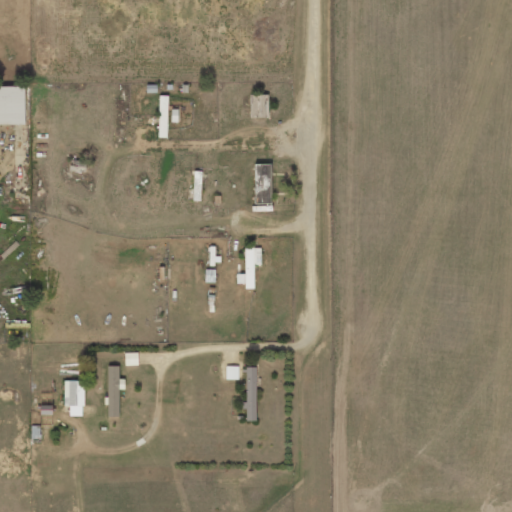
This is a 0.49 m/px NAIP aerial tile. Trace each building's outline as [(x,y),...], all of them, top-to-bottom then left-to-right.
[(0,124),(24,124),(24,87),(0,87),(0,124)] [(267,94),(249,95),(250,118),(267,118),(267,94)] [(270,204),(270,164),(254,164),(254,204),(270,204)] [(244,274),(236,274),(236,284),(244,284),(244,288),(253,288),(253,265),(260,265),(260,247),(244,247),(244,274)] [(118,366),(107,366),(106,417),(118,417),(118,389),(123,389),(124,379),(118,379),(118,366)] [(238,367),(226,366),(225,379),(237,379),(238,367)] [(245,408),(246,421),(256,420),(255,367),(244,367),(245,408)] [(64,406),(69,406),(69,416),(82,416),(83,381),(64,381),(64,406)]
